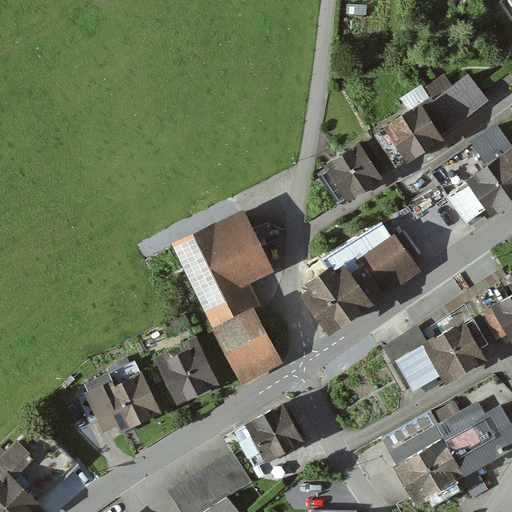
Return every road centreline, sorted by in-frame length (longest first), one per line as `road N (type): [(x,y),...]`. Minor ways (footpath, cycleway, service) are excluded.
road 1 (tertiary): [(75,511),(305,363)]
road 2 (residential): [(294,239),(511,98)]
road 3 (tertiary): [(305,363),(511,219)]
road 4 (residential): [(294,239),(327,0)]
road 5 (residential): [(377,511),(314,403),(305,363)]
road 6 (residential): [(305,363),(294,239)]
